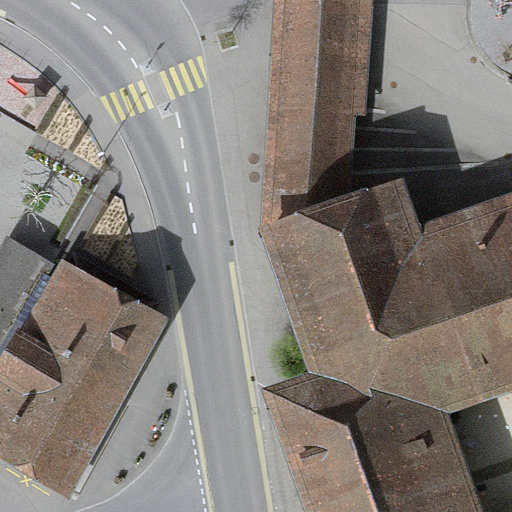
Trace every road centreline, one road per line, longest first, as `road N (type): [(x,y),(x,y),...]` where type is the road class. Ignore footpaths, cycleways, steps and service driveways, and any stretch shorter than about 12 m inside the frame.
road 1 (secondary): [(74,0),(125,43),(157,84),(182,142),(247,511)]
road 2 (unknown): [(392,0),(511,87)]
